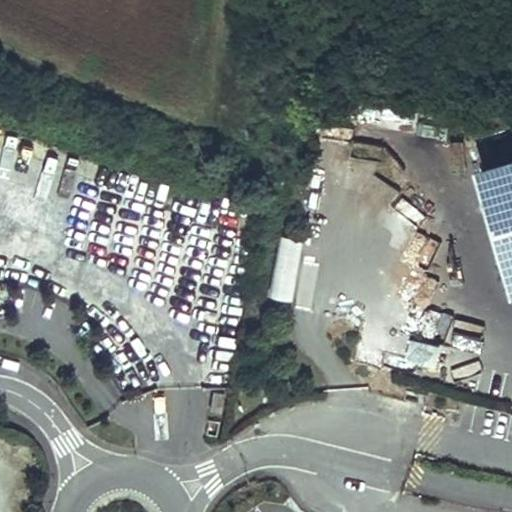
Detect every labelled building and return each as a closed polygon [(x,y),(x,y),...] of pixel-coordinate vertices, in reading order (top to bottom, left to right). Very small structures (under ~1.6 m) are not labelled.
[(391,108),(387,127),(414,132),(417,113),(391,108)] [(511,156),(497,160),(511,207),(511,156)] [(273,297),(283,238),(275,236),(264,295),(273,297)] [(273,297),(286,299),(297,240),(283,238),(273,297)] [(437,367),(444,347),(414,338),(407,358),(437,367)] [(223,393),(213,391),(209,410),(220,412),(223,393)]
